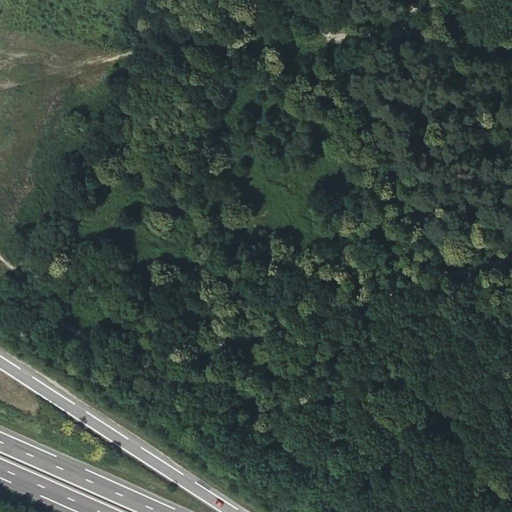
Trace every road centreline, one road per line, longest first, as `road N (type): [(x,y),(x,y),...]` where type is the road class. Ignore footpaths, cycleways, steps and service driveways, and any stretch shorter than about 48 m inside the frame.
road 1 (track): [(511,252),(159,361)]
road 2 (track): [(0,324),(305,511)]
road 3 (trunk): [(229,511),(0,363)]
road 4 (trunk): [(159,511),(0,441)]
